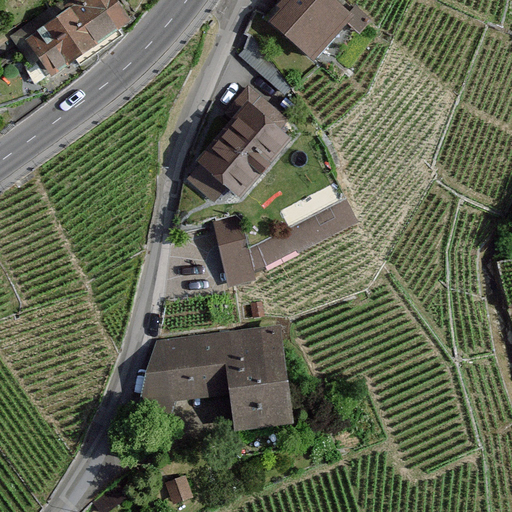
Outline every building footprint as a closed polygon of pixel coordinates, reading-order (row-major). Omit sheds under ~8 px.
[(127,26),(110,0),(79,0),(16,42),(35,71),(43,65),(50,76),(127,26)] [(294,0),(275,22),(312,55),(349,13),(335,0),(330,6),(323,0),(309,0),(303,7),(294,0)] [(286,122),(248,92),(197,156),(203,160),(189,178),(211,195),(223,179),(235,188),(286,122)] [(347,198),(249,247),(242,213),(212,219),(228,290),(257,280),(254,271),(267,268),(357,222),(347,198)] [(235,431),(293,422),(280,326),(161,343),(141,412),(168,411),(171,394),(228,385),(235,431)] [(184,479),(169,484),(173,497),(188,492),(184,479)]
